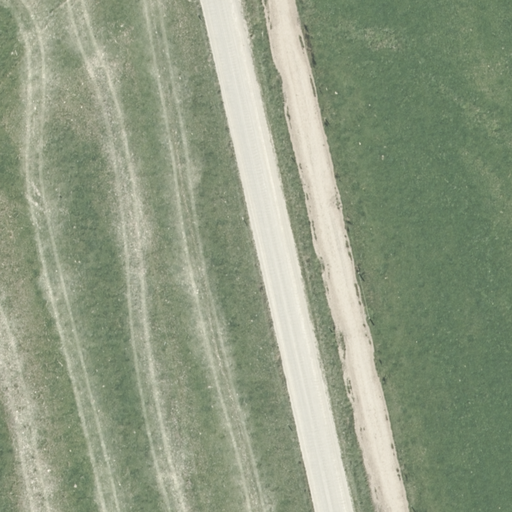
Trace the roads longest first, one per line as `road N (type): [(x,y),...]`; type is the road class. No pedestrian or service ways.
road 1 (track): [(282,0),(396,511)]
road 2 (unclassified): [(342,511),(228,0)]
